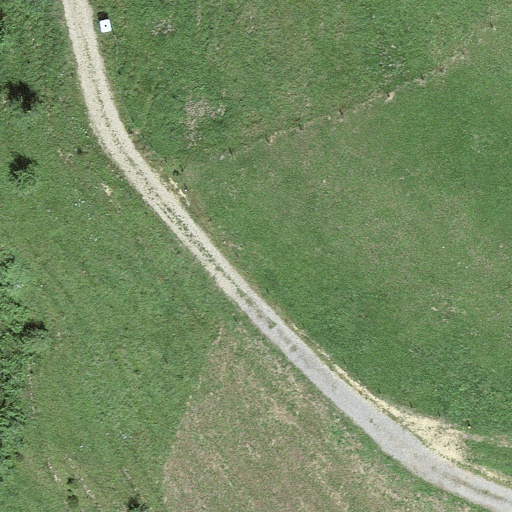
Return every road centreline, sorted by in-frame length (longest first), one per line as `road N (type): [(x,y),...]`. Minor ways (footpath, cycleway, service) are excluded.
road 1 (track): [(373,416),(276,330),(141,180),(99,103),(70,0)]
road 2 (track): [(373,416),(431,468),(511,503)]
road 3 (track): [(511,458),(373,416)]
